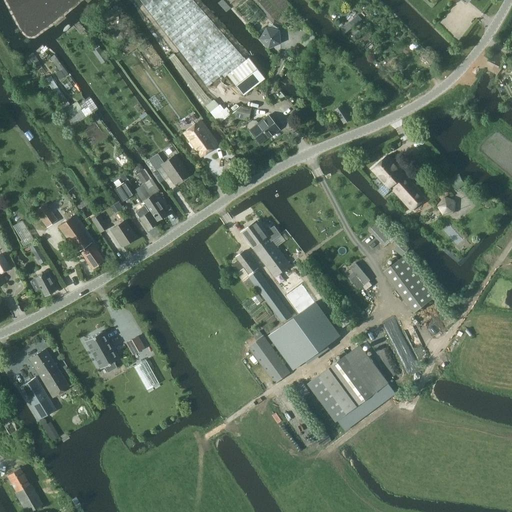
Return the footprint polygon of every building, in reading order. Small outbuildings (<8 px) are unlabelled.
[(225,76),(227,74),(243,94),(264,78),(248,58),(246,60),(206,15),(193,0),(140,0),(207,86),(223,74),(225,76)] [(278,31),(266,28),(260,38),(268,47),(279,43),(278,31)] [(107,59),(103,52),(96,57),(101,64),(107,59)] [(72,124),(97,108),(88,95),(78,102),(76,100),(67,105),(72,112),(66,116),(72,124)] [(249,107),(240,104),(230,113),(230,115),(247,118),(249,107)] [(344,123),(351,119),(342,105),(335,110),(344,123)] [(259,143),(278,128),(268,115),(258,124),(256,121),(252,120),(248,124),(247,127),(259,143)] [(214,143),(216,142),(201,121),(184,132),(201,155),(215,145),(214,143)] [(153,165),(150,167),(153,172),(163,165),(175,182),(176,181),(177,183),(186,177),(185,175),(188,173),(175,155),(164,162),(157,153),(148,159),(153,165)] [(386,183),(379,189),(385,195),(392,188),(412,210),(427,197),(388,155),(373,169),(386,183)] [(149,177),(143,168),(135,174),(141,182),(149,177)] [(454,179),(458,186),(464,181),(460,175),(454,179)] [(125,182),(115,188),(123,201),(128,197),(133,194),(125,182)] [(142,185),(136,190),(135,190),(143,201),(144,201),(157,220),(166,214),(153,194),(149,196),(142,185)] [(437,205),(444,216),(455,213),(456,200),(445,195),(437,205)] [(57,219),(45,202),(35,210),(47,227),(57,219)] [(144,204),(135,211),(139,217),(147,229),(157,223),(149,211),(144,204)] [(92,218),(100,231),(108,226),(100,213),(92,218)] [(91,241),(73,215),(58,225),(77,252),(91,241)] [(122,246),(136,237),(124,220),(111,229),(122,246)] [(281,234),(280,233),(275,226),(267,232),(258,220),(242,232),(275,277),(292,265),(273,240),(281,234)] [(383,244),(390,237),(377,223),(369,230),(383,244)] [(408,247),(400,240),(394,248),(402,255),(408,247)] [(92,269),(104,260),(93,244),(81,253),(92,269)] [(239,260),(232,265),(237,272),(244,281),(249,277),(255,272),(254,271),(258,267),(245,250),(237,256),(239,260)] [(0,271),(8,267),(1,254),(0,254),(0,271)] [(414,311),(437,295),(407,254),(384,271),(414,311)] [(35,278),(30,281),(35,291),(41,288),(45,296),(55,290),(51,284),(54,282),(48,270),(35,277),(35,278)] [(283,322),(292,315),(258,270),(255,272),(249,277),(283,322)] [(340,336),(315,302),(270,335),(294,369),(340,336)] [(100,368),(105,366),(108,372),(116,367),(113,361),(117,359),(102,331),(85,341),(100,368)] [(248,346),(275,382),(290,371),(263,334),(248,346)] [(138,336),(126,343),(132,354),(144,347),(138,336)] [(360,345),(310,382),(338,420),(359,405),(388,383),(360,345)] [(52,397),(69,387),(45,348),(29,358),(52,397)] [(159,383),(146,360),(134,367),(146,389),(159,383)] [(39,419),(55,409),(36,377),(20,387),(39,419)] [(26,511),(27,511),(43,504),(30,482),(29,483),(19,467),(7,474),(16,491),(15,492),(26,511)]
